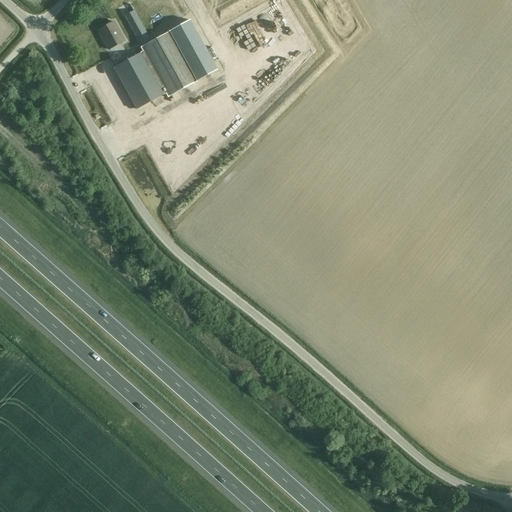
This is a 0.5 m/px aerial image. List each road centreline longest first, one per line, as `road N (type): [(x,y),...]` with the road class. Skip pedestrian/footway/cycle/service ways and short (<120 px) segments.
road 1 (unclassified): [(511,501),(432,469),(180,256),(150,222),(36,28)]
road 2 (motorway): [(318,511),(0,228)]
road 3 (motorway): [(0,278),(262,511)]
